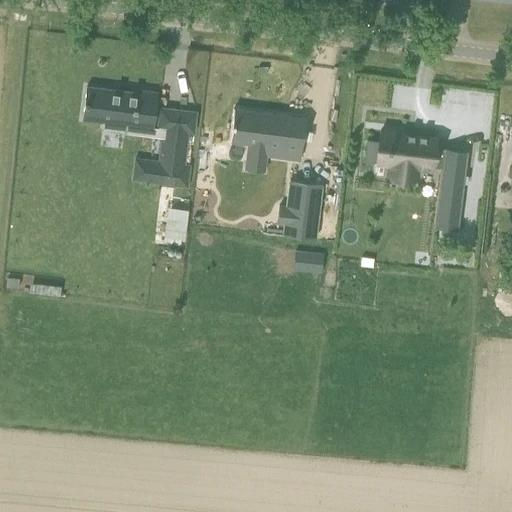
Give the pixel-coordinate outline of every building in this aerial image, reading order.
[(86,86),(82,119),(103,122),(102,128),(123,131),(124,124),(153,128),(157,93),(136,90),(135,93),(86,86)] [(277,160),(301,163),(306,121),(234,112),(230,146),(249,148),(249,151),(278,155),(277,160)] [(135,158),(132,179),(186,186),(187,185),(189,165),(183,164),(183,163),(187,132),(187,131),(162,128),(162,135),(158,161),(135,158)] [(366,139),(363,161),(389,164),(387,176),(415,179),(417,167),(431,169),(431,167),(440,168),(433,227),(457,230),(467,151),(443,148),(443,150),(434,149),(435,138),(399,133),(400,130),(381,128),(381,131),(379,131),(378,140),(366,139)] [(278,204),(276,223),(284,224),(283,235),(307,238),(315,239),(321,183),(289,179),(288,187),(286,205),(278,204)] [(205,198),(204,225),(254,227),(255,199),(205,198)] [(203,202),(194,202),(194,221),(203,221),(203,202)] [(294,250),(292,269),(319,272),(321,253),(294,250)] [(511,274),(499,273),(494,315),(511,317),(511,274)] [(176,308),(180,283),(142,276),(137,301),(176,308)] [(6,277),(5,287),(18,288),(19,278),(6,277)]
